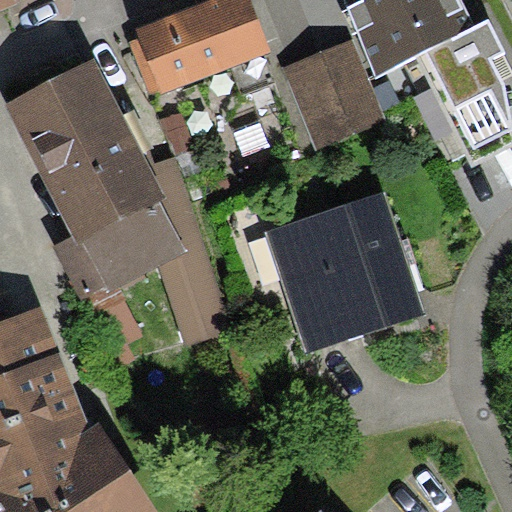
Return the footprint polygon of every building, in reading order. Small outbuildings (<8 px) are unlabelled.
[(204,0),(136,27),(141,39),(129,44),(148,94),(160,89),(162,94),(267,53),(245,0),(204,0)] [(459,0),(345,0),(378,77),(419,56),(474,162),(511,141),(511,119),(510,95),(490,57),(506,51),(491,20),(474,29),(459,0)] [(353,37),(282,67),(317,150),(388,120),(353,37)] [(78,55),(0,93),(0,108),(64,233),(40,248),(100,347),(126,330),(101,295),(170,242),(137,194),(146,188),(78,55)] [(384,189),(271,226),(311,349),(424,312),(384,189)] [(190,250),(152,261),(174,333),(212,322),(190,250)] [(142,511),(90,430),(41,309),(0,327),(0,511),(142,511)]
